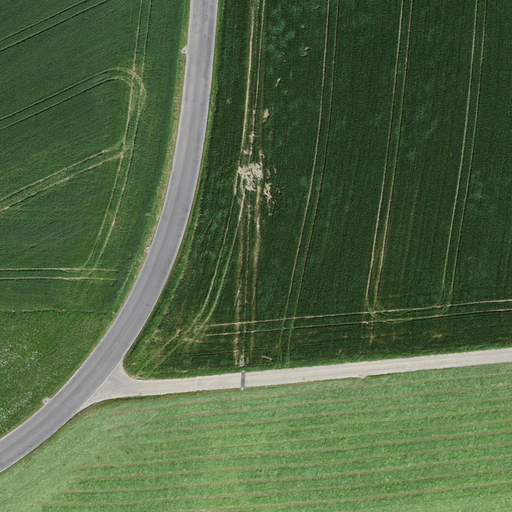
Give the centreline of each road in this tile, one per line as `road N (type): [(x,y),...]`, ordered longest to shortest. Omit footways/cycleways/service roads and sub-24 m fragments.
road 1 (residential): [(511,354),(137,388),(86,380)]
road 2 (tertiary): [(86,380),(128,323),(178,202),(204,0)]
